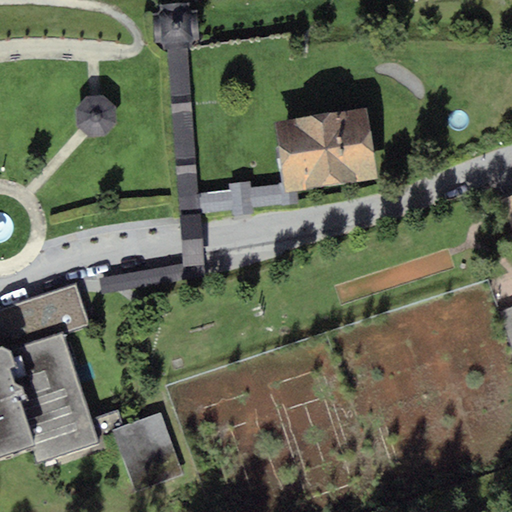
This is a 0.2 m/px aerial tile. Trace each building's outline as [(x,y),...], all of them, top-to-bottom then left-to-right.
[(167,47),(182,261),(97,275),(99,294),(203,277),(198,212),(197,192),(187,49),(193,49),(193,39),(199,38),(197,10),(190,10),(190,1),(158,4),(159,11),(153,11),(155,39),(162,39),(163,47),(167,47)] [(78,125),(88,134),(105,132),(116,123),(114,104),(102,94),(85,96),(75,108),(78,125)] [(366,108),(273,123),(278,159),(282,184),(284,193),(297,191),(377,179),(366,108)] [(197,192),(198,212),(232,209),(232,216),(253,215),(252,206),(297,202),(297,191),(284,193),(282,184),(251,187),(251,181),(229,183),(229,190),(197,192)] [(511,195),(501,199),(511,229),(511,305),(499,310),(511,346),(511,195)] [(0,455),(29,446),(36,464),(99,441),(63,332),(87,323),(75,285),(0,310),(0,455)]
